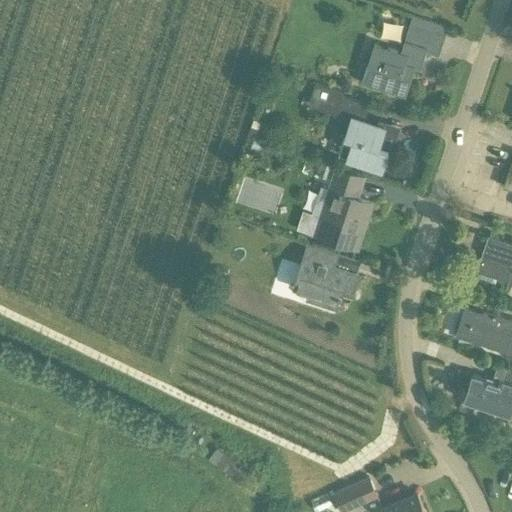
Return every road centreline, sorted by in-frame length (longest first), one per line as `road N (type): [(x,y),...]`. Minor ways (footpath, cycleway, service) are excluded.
road 1 (residential): [(481,511),(415,391),(407,313),(422,244),(505,0)]
road 2 (track): [(56,511),(89,416),(0,376)]
